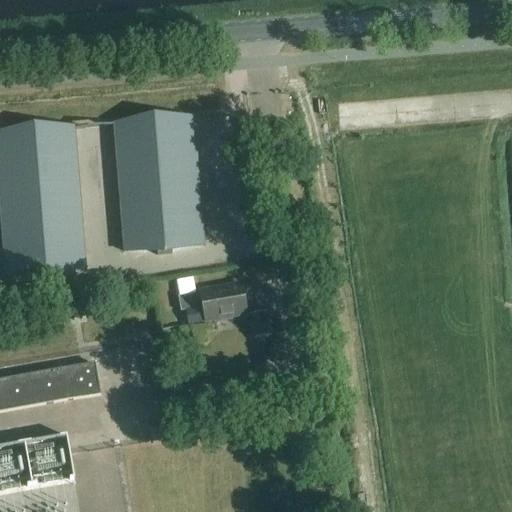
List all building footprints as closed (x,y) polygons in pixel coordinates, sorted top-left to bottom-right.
[(195,124),(156,128),(163,249),(203,245),(195,124)] [(114,133),(74,137),(81,274),(120,269),(114,133)] [(179,314),(201,310),(203,325),(246,317),(241,286),(198,293),(198,295),(176,299),(179,314)] [(253,340),(270,337),(266,313),(249,316),(253,340)] [(0,415),(99,397),(94,366),(0,382),(0,415)] [(271,428),(251,429),(252,456),(272,455),(271,428)] [(182,502),(180,468),(158,470),(161,503),(182,502)] [(260,485),(261,511),(283,511),(282,484),(260,485)]
